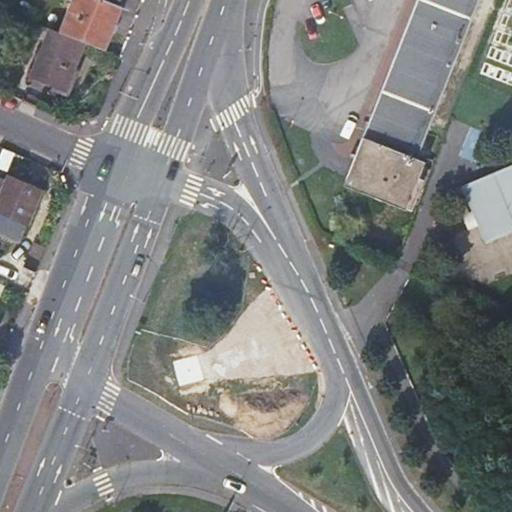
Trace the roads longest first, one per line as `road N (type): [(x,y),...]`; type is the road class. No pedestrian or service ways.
road 1 (secondary): [(229,463),(299,445),(327,425),(335,376),(303,307)]
road 2 (secondary): [(87,380),(163,179)]
road 3 (secondary): [(297,252),(205,59)]
road 4 (secondary): [(36,506),(125,473),(229,463)]
road 5 (secondary): [(303,307),(238,214),(163,179)]
road 6 (secondary): [(421,511),(393,471),(338,337)]
road 7 (secondary): [(74,289),(0,466)]
road 8 (secondary): [(189,0),(123,163)]
road 9 (secondary): [(87,380),(229,463)]
road 10 (secondary): [(36,506),(87,380)]
road 11 (secondary): [(123,163),(74,289)]
road 12 (residential): [(0,111),(123,163)]
road 13 (secondary): [(163,179),(205,59)]
